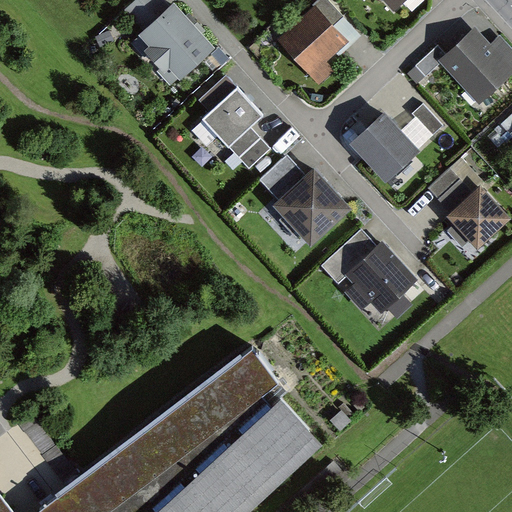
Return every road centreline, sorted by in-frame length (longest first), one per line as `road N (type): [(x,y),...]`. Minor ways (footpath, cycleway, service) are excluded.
road 1 (residential): [(313,137),(466,0)]
road 2 (residential): [(422,255),(313,137)]
